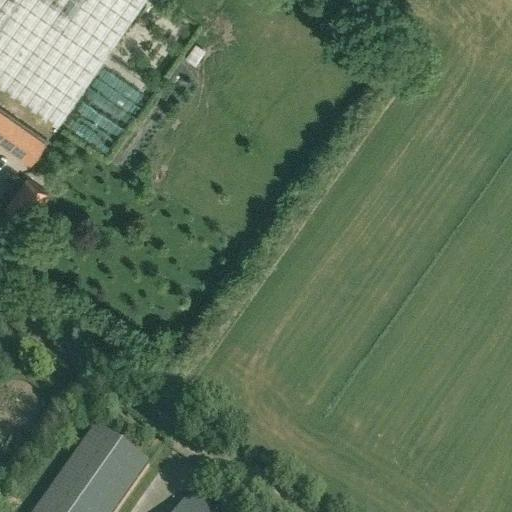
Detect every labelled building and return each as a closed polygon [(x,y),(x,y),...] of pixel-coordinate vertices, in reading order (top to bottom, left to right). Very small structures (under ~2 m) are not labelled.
[(144,0),(0,0),(0,83),(57,124),(144,0)] [(199,55),(191,49),(185,57),(194,62),(199,55)] [(0,140),(31,163),(45,144),(0,111),(0,140)] [(28,223),(49,194),(28,178),(6,207),(28,223)] [(117,511),(149,466),(96,429),(37,511),(117,511)] [(210,511),(191,499),(181,511),(210,511)]
